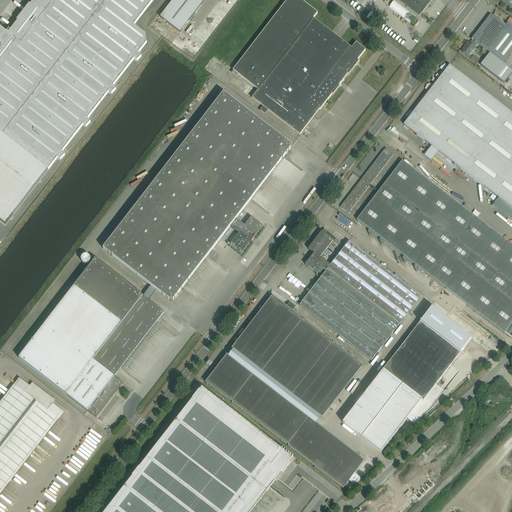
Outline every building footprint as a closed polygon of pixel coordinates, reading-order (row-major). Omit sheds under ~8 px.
[(0,220),(5,225),(124,72),(147,43),(146,35),(134,26),(153,0),(34,0),(33,1),(30,5),(29,4),(28,6),(16,21),(18,22),(8,34),(0,27),(0,220)] [(173,0),(160,18),(180,33),(204,0),(173,0)] [(351,48),(331,33),(313,19),(317,13),(300,0),(287,0),(233,71),(258,90),(252,98),(300,135),(314,116),(319,110),(320,110),(332,95),(333,95),(340,86),(339,86),(339,85),(348,74),(348,75),(359,61),(357,60),(365,50),(356,43),(351,48)] [(398,0),(419,16),(430,0),(398,0)] [(472,40),(470,43),(474,47),(477,44),(488,52),(507,27),(491,15),(490,15),(471,39),(472,40)] [(511,31),(507,27),(488,52),(489,53),(490,53),(504,64),(511,53),(511,31)] [(475,47),(474,47),(470,43),(468,42),(461,51),(464,53),(463,54),(464,54),(472,59),(471,60),(476,64),(479,60),(473,56),(472,57),(469,55),(475,47)] [(489,53),(480,65),(504,84),(511,73),(511,70),(504,64),(490,53),(489,53)] [(433,148),(479,89),(449,66),(404,125),(433,148)] [(463,170),(508,111),(479,89),(433,148),(463,170)] [(240,255),(254,237),(263,226),(251,217),(244,226),(236,219),(286,154),(288,156),(291,152),(289,151),(292,146),(223,93),(103,249),(151,286),(156,290),(172,302),(220,239),(217,237),(220,233),(223,235),(230,227),(238,233),(228,246),(240,255)] [(314,116),(318,120),(323,113),(319,110),(314,116)] [(493,193),(511,167),(511,114),(508,111),(463,170),(493,193)] [(371,184),(394,155),(386,149),(363,178),(371,184)] [(394,248),(439,189),(402,161),(357,220),(394,248)] [(511,207),(511,167),(493,193),(511,207)] [(348,214),(371,184),(363,178),(340,207),(345,212),(348,214)] [(430,277),(476,218),(439,189),(394,248),(430,277)] [(467,305),(511,246),(511,245),(476,218),(430,277),(467,305)] [(333,240),(325,234),(321,231),(308,249),(313,253),(305,265),(317,274),(321,268),(326,272),(330,266),(320,258),(333,240)] [(420,297),(376,263),(352,244),(349,247),(346,245),(330,266),(326,272),(324,274),(396,329),(420,297)] [(511,322),(511,246),(467,305),(504,333),(511,322)] [(81,259),(81,260),(81,261),(82,262),(82,263),(83,263),(84,264),(85,264),(86,264),(87,264),(88,264),(89,263),(90,262),(90,261),(90,260),(90,259),(90,258),(90,257),(89,256),(88,255),(87,255),(86,255),(85,255),(84,255),(83,256),(82,256),(82,257),(81,258),(81,259)] [(122,384),(123,384),(114,377),(164,312),(148,300),(156,290),(151,286),(143,296),(95,259),(18,358),(91,415),(93,412),(98,416),(122,384)] [(396,329),(324,274),(312,290),(299,305),(303,309),(371,361),(396,329)] [(227,355),(205,382),(230,402),(231,401),(232,402),(232,403),(286,445),(287,444),(289,445),(288,446),(343,489),(364,461),(315,423),(320,417),(322,418),(362,366),(333,343),(332,344),(330,343),(331,342),(303,320),(302,321),(300,320),(301,318),(272,296),(231,349),(233,350),(228,356),(227,355)] [(460,353),(420,322),(383,370),(423,401),(460,353)] [(459,367),(455,372),(463,379),(468,374),(459,367)] [(0,494),(63,412),(19,378),(0,402),(0,494)] [(201,387),(136,472),(186,511),(250,511),(292,458),(201,387)] [(419,420),(416,418),(403,430),(406,433),(419,420)] [(186,511),(136,472),(104,511),(186,511)] [(411,497),(424,485),(418,479),(405,491),(411,497)]
